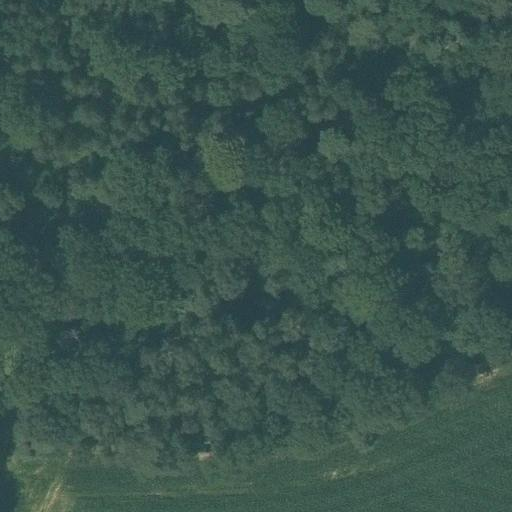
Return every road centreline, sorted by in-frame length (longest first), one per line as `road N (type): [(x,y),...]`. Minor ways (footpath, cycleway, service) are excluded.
road 1 (track): [(70,265),(103,219),(162,188),(300,152),(350,119),(446,0)]
road 2 (track): [(0,471),(70,265)]
road 3 (track): [(70,265),(49,218),(0,168)]
